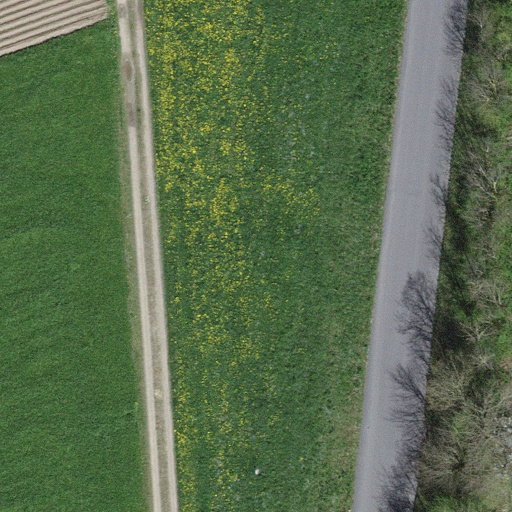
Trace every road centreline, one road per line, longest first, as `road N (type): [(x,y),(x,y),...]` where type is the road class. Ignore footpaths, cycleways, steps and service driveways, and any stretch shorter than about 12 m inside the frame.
road 1 (residential): [(445,0),(394,511)]
road 2 (track): [(117,0),(161,511)]
